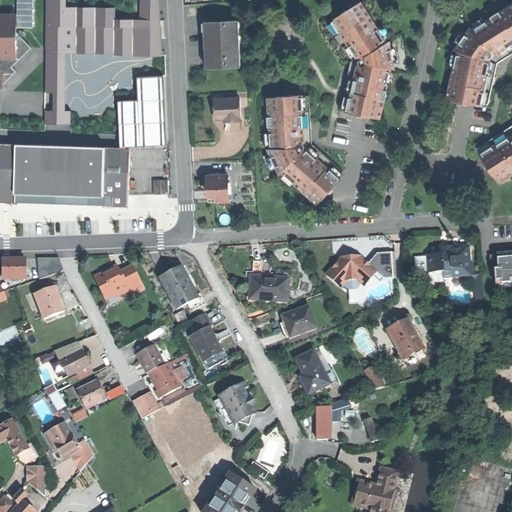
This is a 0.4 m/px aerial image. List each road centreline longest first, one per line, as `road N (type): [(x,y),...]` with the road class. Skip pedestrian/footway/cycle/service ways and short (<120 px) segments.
road 1 (residential): [(201,236),(301,451),(269,511)]
road 2 (residential): [(173,0),(181,234)]
road 3 (residential): [(388,226),(438,0)]
road 4 (residential): [(201,236),(388,226)]
road 5 (residential): [(66,244),(121,366)]
